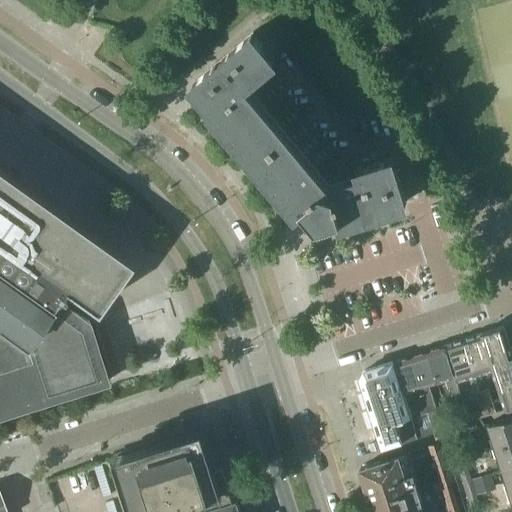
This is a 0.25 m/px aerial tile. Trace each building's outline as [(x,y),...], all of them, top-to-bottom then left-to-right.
[(194,82),(215,107),(259,71),(275,58),(253,32),(194,82)] [(214,109),(234,133),(280,94),(259,71),(215,107),(214,109)] [(234,133),(248,150),(294,111),(280,94),(234,133)] [(248,150),(267,172),(314,133),(294,111),(248,150)] [(267,172),(285,194),(332,154),(314,133),(267,172)] [(332,154),(285,194),(298,209),(302,205),(318,224),(341,216),(342,222),(362,216),(349,173),(332,154)] [(360,169),(349,173),(362,216),(405,202),(405,200),(404,200),(400,189),(401,188),(400,186),(399,187),(395,174),(397,174),(396,172),(395,172),(391,161),(392,160),(392,158),(360,168),(360,169)] [(0,415),(75,392),(75,391),(89,386),(89,387),(90,387),(90,386),(105,381),(105,382),(106,382),(106,381),(107,381),(88,322),(87,319),(54,296),(61,287),(93,310),(127,261),(0,169),(0,415)] [(511,353),(503,326),(481,333),(493,370),(511,363),(511,353)] [(481,333),(464,338),(475,375),(493,370),(481,333)] [(464,338),(444,345),(456,381),(475,375),(464,338)] [(444,345),(427,350),(437,383),(445,380),(450,396),(455,395),(456,400),(461,398),(456,381),(444,345)] [(427,350),(409,356),(427,412),(431,424),(434,433),(451,428),(449,418),(440,421),(429,385),(437,383),(427,350)] [(409,356),(392,361),(403,393),(411,391),(419,415),(427,412),(409,356)] [(359,377),(362,386),(382,448),(402,442),(402,443),(417,439),(414,430),(412,421),(403,393),(392,361),(363,370),(359,377)] [(511,407),(511,363),(493,370),(506,409),(511,407)] [(488,389),(480,391),(488,415),(496,412),(488,389)] [(488,415),(480,391),(476,393),(481,410),(467,414),(469,421),(488,415)] [(457,415),(460,425),(468,423),(465,413),(457,415)] [(511,415),(488,423),(503,469),(511,466),(511,415)] [(414,430),(417,439),(434,433),(431,424),(414,430)] [(201,431),(118,457),(118,458),(135,511),(160,511),(165,511),(196,511),(201,511),(232,500),(222,467),(213,470),(201,431)] [(450,511),(459,511),(460,511),(438,443),(429,446),(440,480),(443,490),(450,511)] [(361,470),(358,470),(361,481),(364,480),(369,496),(370,499),(371,503),(372,506),(373,509),(373,511),(416,511),(414,505),(421,503),(417,488),(410,466),(402,468),(398,455),(372,463),(370,463),(371,464),(363,466),(360,467),(361,470)] [(455,458),(463,482),(470,480),(470,478),(488,473),(485,463),(467,469),(463,455),(455,458)] [(101,465),(92,467),(101,497),(110,495),(101,465)] [(511,466),(503,469),(511,498),(511,466)] [(475,495),(493,490),(488,473),(470,478),(470,480),(475,495)] [(440,480),(431,482),(434,493),(443,490),(440,480)] [(470,480),(463,482),(470,506),(478,504),(475,495),(470,480)] [(201,511),(239,511),(236,500),(236,498),(235,499),(232,500),(201,511)] [(115,511),(112,502),(104,504),(106,511),(115,511)]
